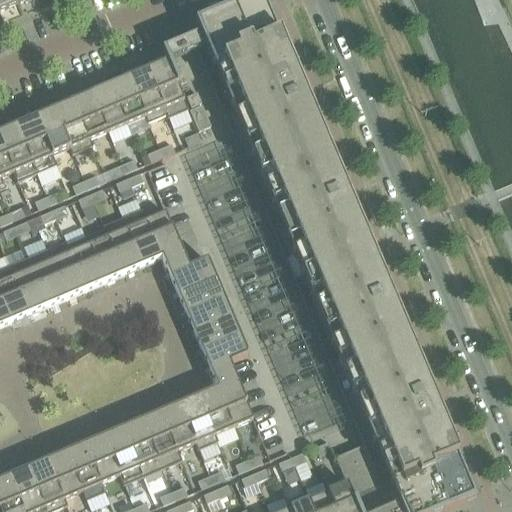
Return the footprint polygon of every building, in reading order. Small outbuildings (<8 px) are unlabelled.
[(0,0),(0,13),(17,7),(14,0),(0,0)] [(258,1),(194,28),(198,39),(195,41),(195,42),(199,40),(202,49),(194,52),(251,185),(292,284),(334,382),(363,450),(334,462),(345,488),(346,488),(356,511),(456,511),(472,506),(435,418),(433,419),(424,396),(425,395),(407,351),(394,321),(392,321),(382,298),(384,297),(365,253),(346,209),(345,210),(335,186),(336,186),(323,154),(305,111),(303,112),(293,89),(295,88),(258,1)] [(188,114),(167,65),(148,73),(169,122),(188,114)] [(169,122),(148,73),(130,81),(149,126),(166,119),(167,123),(169,122)] [(149,126),(130,81),(111,89),(127,128),(144,121),(147,127),(149,126)] [(127,128),(111,89),(92,97),(108,136),(127,128)] [(108,136),(92,97),(73,105),(90,144),(108,136)] [(200,107),(196,97),(186,101),(190,111),(200,107)] [(90,144),(73,105),(54,113),(74,158),(93,150),(90,144)] [(210,130),(201,110),(190,115),(198,135),(210,130)] [(74,158),(54,113),(36,121),(52,160),(69,153),(72,159),(74,158)] [(56,170),(52,160),(36,121),(17,129),(38,178),(56,170)] [(38,178),(17,129),(0,136),(0,141),(19,186),(38,178)] [(201,145),(197,137),(184,142),(188,151),(201,145)] [(19,186),(0,141),(0,181),(12,177),(16,187),(19,186)] [(174,157),(171,148),(159,153),(162,162),(174,157)] [(162,162),(159,153),(147,158),(150,167),(162,162)] [(137,173),(133,164),(122,169),(126,177),(137,173)] [(126,177),(122,169),(109,174),(113,183),(126,177)] [(143,186),(139,178),(127,183),(131,191),(143,186)] [(99,189),(96,180),(84,185),(87,194),(99,189)] [(131,191),(127,183),(115,188),(119,197),(131,191)] [(87,194),(84,185),(71,190),(75,199),(87,194)] [(105,202),(101,194),(89,199),(93,207),(105,202)] [(62,205),(58,196),(46,201),(50,210),(62,205)] [(93,207),(89,199),(77,204),(81,213),(93,207)] [(50,210),(46,201),(34,206),(37,215),(50,210)] [(67,218),(64,210),(52,215),(55,223),(67,218)] [(24,221),(20,212),(8,217),(12,226),(24,221)] [(161,263),(140,214),(121,222),(142,271),(160,263),(161,263)] [(188,272),(164,216),(146,224),(142,214),(140,214),(161,263),(160,263),(168,281),(188,272)] [(55,223),(52,215),(40,220),(43,229),(55,223)] [(0,230),(12,226),(8,217),(0,220),(0,230)] [(142,271),(121,222),(103,230),(123,279),(142,271)] [(30,234),(26,226),(14,231),(18,239),(30,234)] [(123,279),(103,230),(102,230),(104,234),(85,242),(104,287),(123,279)] [(18,239),(14,231),(2,236),(6,245),(18,239)] [(104,287),(85,242),(66,250),(86,295),(104,287)] [(86,295),(66,250),(49,257),(48,254),(46,254),(67,303),(86,295)] [(67,303),(46,254),(27,262),(48,311),(67,303)] [(48,311),(27,262),(8,270),(29,319),(48,311)] [(215,284),(206,264),(188,272),(168,281),(176,300),(215,284)] [(29,319),(8,270),(0,273),(0,302),(10,327),(29,319)] [(223,302),(215,284),(176,300),(184,319),(223,302)] [(0,331),(10,327),(0,302),(0,331)] [(227,312),(223,302),(184,319),(188,328),(192,338),(231,321),(227,312)] [(239,340),(231,321),(192,338),(200,356),(239,340)] [(247,360),(239,340),(200,356),(208,375),(228,367),(229,367),(247,360)] [(252,423),(229,367),(228,367),(208,375),(215,393),(216,393),(232,432),(252,423)] [(232,432),(216,393),(215,393),(197,401),(216,446),(217,446),(215,439),(232,432)] [(216,446),(197,401),(178,409),(197,454),(216,446)] [(197,454),(178,409),(159,417),(180,465),(181,465),(177,455),(194,448),(197,454)] [(180,465),(159,417),(141,425),(161,473),(180,465)] [(161,473),(141,425),(122,433),(142,481),(161,473)] [(142,481),(122,433),(103,441),(123,489),(142,481)] [(123,489),(103,441),(84,449),(100,487),(118,480),(122,490),(123,489)] [(330,455),(327,446),(315,451),(319,460),(330,455)] [(100,487),(84,449),(65,457),(82,495),(100,487)] [(82,495),(65,457),(46,465),(66,510),(67,510),(64,503),(82,495)] [(306,465),(302,457),(291,462),(295,470),(306,465)] [(262,468),(258,459),(246,464),(250,473),(262,468)] [(295,470),(291,462),(278,467),(281,476),(295,470)] [(250,473),(246,464),(234,469),(238,478),(250,473)] [(61,511),(66,510),(46,465),(28,473),(44,511),(61,511)] [(44,511),(28,473),(9,481),(22,511),(44,511)] [(268,481),(265,473),(253,478),(256,486),(268,481)] [(224,483),(221,475),(208,480),(212,489),(224,483)] [(256,486),(253,478),(240,483),(244,492),(256,486)] [(212,489),(208,480),(197,485),(200,494),(212,489)] [(18,511),(22,511),(9,481),(0,484),(0,511),(18,511)] [(356,511),(346,488),(345,488),(327,496),(333,511),(356,511)] [(231,497),(227,489),(215,494),(218,502),(231,497)] [(187,500),(183,491),(171,496),(174,505),(187,500)] [(218,502),(215,494),(203,499),(206,508),(218,502)] [(174,505),(171,496),(159,501),(162,510),(174,505)] [(333,511),(327,496),(308,504),(306,497),(305,497),(310,511),(333,511)] [(310,511),(305,497),(286,505),(288,511),(310,511)]
